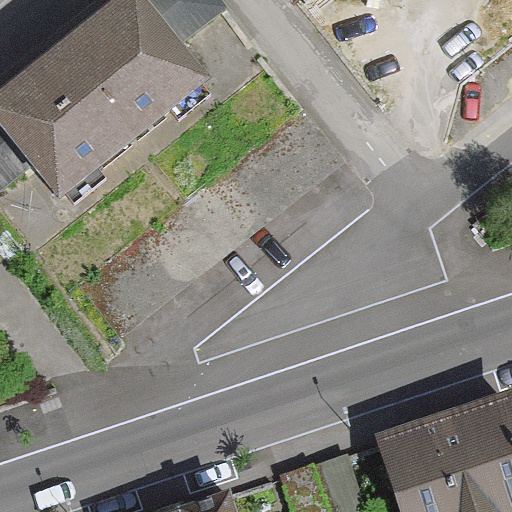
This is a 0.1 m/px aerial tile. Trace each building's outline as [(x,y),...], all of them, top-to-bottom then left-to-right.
[(216,18),(201,0),(131,0),(0,103),(0,191),(19,176),(37,199),(193,76),(174,51),(216,18)] [(511,511),(511,405),(511,404),(381,446),(402,511),(511,511)] [(344,458),(314,467),(328,511),(360,511),(362,511),(344,458)] [(328,511),(314,467),(280,478),(291,511),(328,511)] [(232,511),(226,492),(166,511),(232,511)]
